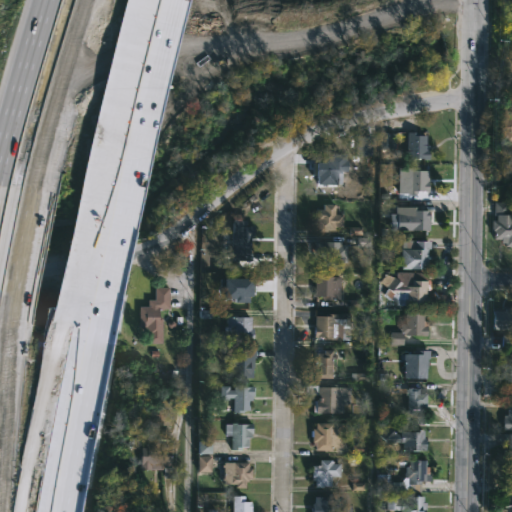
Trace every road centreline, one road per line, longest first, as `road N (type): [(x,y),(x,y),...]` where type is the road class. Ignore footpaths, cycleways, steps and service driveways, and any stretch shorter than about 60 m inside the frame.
road 1 (residential): [(473,90),(286,144),(168,237),(121,259),(0,276)]
road 2 (tertiary): [(475,0),(467,511)]
road 3 (residential): [(286,144),(282,511)]
road 4 (motorway): [(99,346),(171,0)]
road 5 (residential): [(190,220),(186,511)]
road 6 (motorway): [(153,0),(105,223)]
road 7 (motorway): [(57,0),(3,206)]
road 8 (motorway): [(66,511),(99,346)]
road 9 (motorway): [(79,346),(48,511)]
road 10 (motorway): [(105,223),(79,346)]
